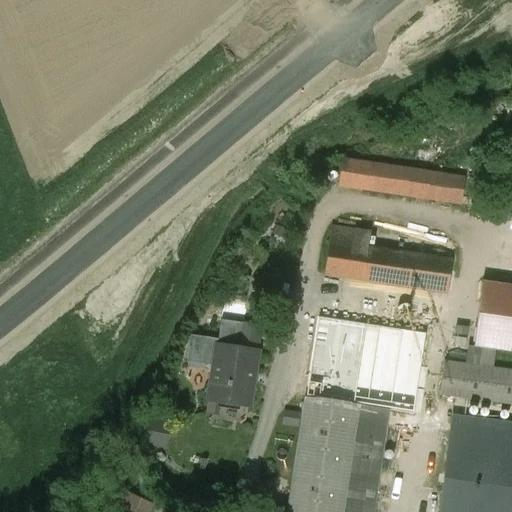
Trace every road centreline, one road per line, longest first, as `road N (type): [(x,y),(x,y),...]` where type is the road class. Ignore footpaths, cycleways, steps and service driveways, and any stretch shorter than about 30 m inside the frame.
road 1 (tertiary): [(0,326),(388,0)]
road 2 (track): [(457,310),(511,186)]
